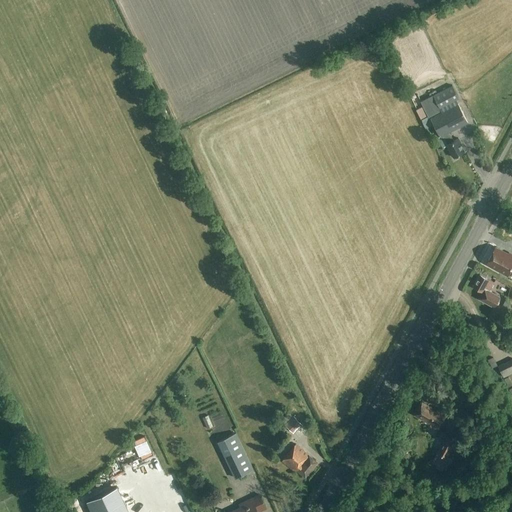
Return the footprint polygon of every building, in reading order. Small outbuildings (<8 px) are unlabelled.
[(452,85),(433,95),(420,101),(423,106),(416,110),(425,128),(434,124),(431,119),(458,105),(459,105),(456,100),(459,98),(452,85)] [(467,123),(458,105),(431,119),(434,124),(440,137),(437,139),(441,148),(445,146),(451,159),(464,152),(461,145),(462,145),(458,138),(454,141),(449,133),(463,125),(467,123)] [(487,263),(507,275),(511,266),(511,254),(508,253),(507,255),(495,248),(487,263)] [(479,274),(473,286),(472,288),(481,293),(477,300),(493,308),(499,297),(489,292),(494,282),(479,274)] [(511,359),(498,367),(503,378),(511,373),(511,359)] [(422,402),(415,415),(424,420),(423,423),(439,432),(449,415),(437,408),(435,411),(430,409),(431,407),(422,402)] [(212,412),(213,421),(221,420),(222,427),(230,426),(228,415),(219,416),(218,411),(212,412)] [(280,421),(293,434),(302,426),(293,416),(292,417),(289,414),(280,421)] [(207,428),(212,426),(208,415),(202,417),(207,428)] [(235,478),(253,469),(236,433),(218,442),(235,478)] [(476,438),(481,447),(490,442),(485,433),(476,438)] [(455,440),(445,435),(431,462),(446,469),(450,460),(446,458),(455,440)] [(305,477),(317,462),(296,445),(283,461),(295,471),(296,470),(305,477)] [(150,473),(161,495),(172,490),(162,468),(150,473)] [(127,511),(115,487),(87,501),(91,511),(127,511)] [(259,511),(265,509),(259,496),(240,505),(241,508),(232,511),(259,511)]
